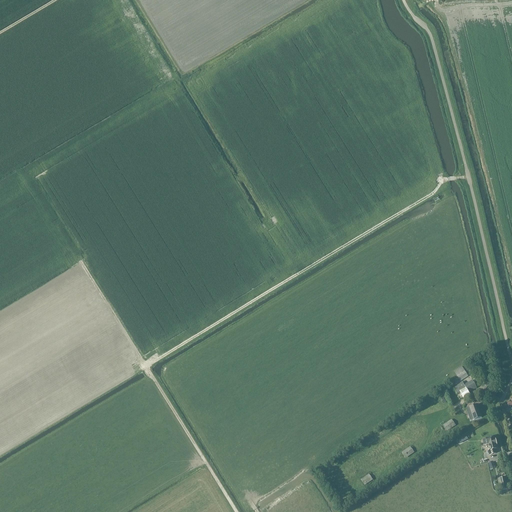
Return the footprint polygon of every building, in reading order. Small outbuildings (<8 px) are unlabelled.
[(454,371),(457,376),(460,381),(468,376),(465,371),(462,367),(454,371)] [(468,393),(477,388),(472,381),(464,385),(462,382),(459,385),(453,388),(457,394),(460,393),(463,399),(469,395),(468,393)] [(474,421),(481,418),(477,405),(469,408),(474,421)] [(447,431),(455,426),(451,420),(443,425),(447,431)] [(488,450),(490,455),(495,454),(494,449),(496,449),(495,446),(497,445),(495,439),(494,439),(493,436),(486,438),(486,439),(484,440),(483,441),(483,443),(485,444),(487,444),(488,444),(490,450),(488,450)] [(402,453),(406,459),(414,454),(411,448),(402,453)] [(360,480),(364,486),(373,481),(369,475),(360,480)] [(500,491),(507,489),(504,477),(498,478),(500,491)]
